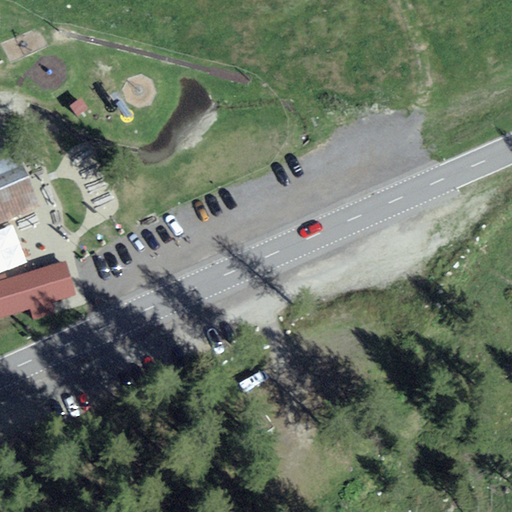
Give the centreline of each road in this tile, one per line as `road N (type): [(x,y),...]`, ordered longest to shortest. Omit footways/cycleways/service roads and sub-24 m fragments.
road 1 (secondary): [(511,149),(0,374)]
road 2 (track): [(122,320),(70,229),(0,256)]
